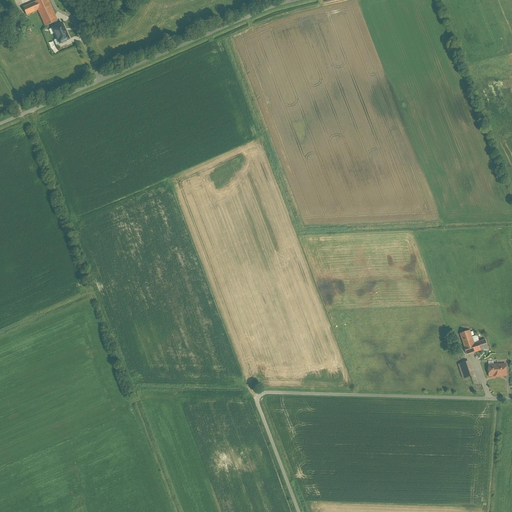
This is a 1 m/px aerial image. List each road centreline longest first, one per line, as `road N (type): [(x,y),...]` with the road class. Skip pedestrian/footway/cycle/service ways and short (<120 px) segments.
road 1 (unclassified): [(299,511),(257,399),(262,389),(511,396)]
road 2 (unclassified): [(285,0),(0,122)]
